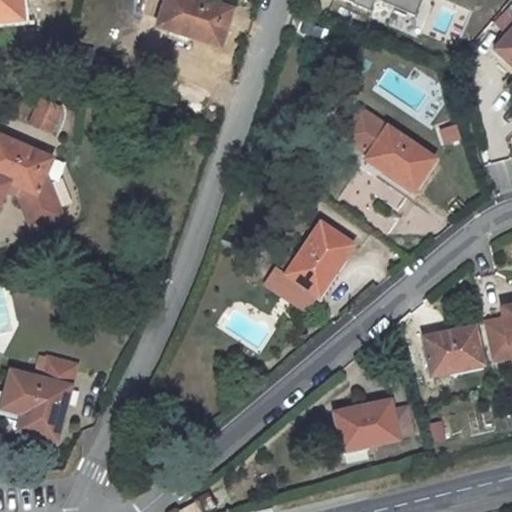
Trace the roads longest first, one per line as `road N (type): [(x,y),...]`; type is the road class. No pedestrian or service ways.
road 1 (residential): [(281,0),(239,123),(79,511)]
road 2 (residential): [(144,511),(488,223),(511,214)]
road 3 (tertiary): [(380,511),(511,478)]
